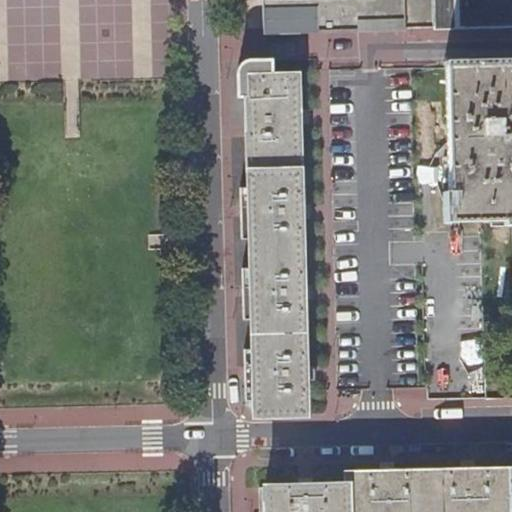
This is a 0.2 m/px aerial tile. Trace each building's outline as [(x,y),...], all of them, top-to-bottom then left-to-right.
[(262,0),(263,34),(357,33),(356,23),(402,22),(403,34),(432,34),(432,0),(262,0)] [(511,32),(511,0),(432,0),(432,34),(511,32)] [(235,98),(243,98),(246,189),(238,189),(239,240),(248,240),(249,269),(240,270),(242,320),(250,320),(251,350),(243,351),(244,402),(253,401),(254,417),(304,415),(303,381),(314,380),(314,367),(302,368),(300,300),(311,299),(311,286),(300,287),(297,219),(309,219),(308,206),(297,206),(294,125),(306,125),(306,110),(294,110),(293,77),(268,78),(268,61),(247,62),(244,62),(242,64),(239,65),(237,68),(235,71),(234,74),(234,78),(235,98)] [(511,67),(452,69),(453,226),(494,226),(495,324),(511,323),(511,67)] [(511,511),(511,463),(351,465),(351,475),(266,477),(266,511),(511,511)]
